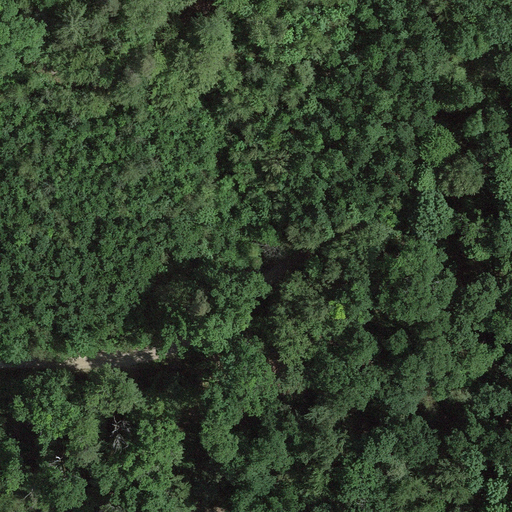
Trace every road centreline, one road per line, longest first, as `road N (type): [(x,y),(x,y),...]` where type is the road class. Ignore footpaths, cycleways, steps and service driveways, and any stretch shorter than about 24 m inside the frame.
road 1 (track): [(511,151),(355,219),(205,331),(155,354),(0,363)]
road 2 (track): [(207,23),(131,69),(49,60),(0,33)]
